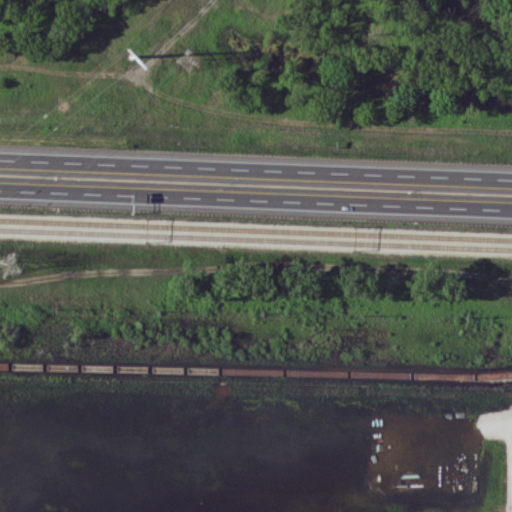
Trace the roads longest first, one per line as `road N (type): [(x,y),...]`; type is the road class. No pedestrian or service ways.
road 1 (track): [(0,68),(137,75),(179,97),(255,115),(511,125)]
road 2 (motorway): [(0,187),(293,199)]
road 3 (motorway): [(293,169),(0,158)]
road 4 (motorway): [(293,199),(511,207)]
road 5 (motorway): [(511,177),(293,169)]
